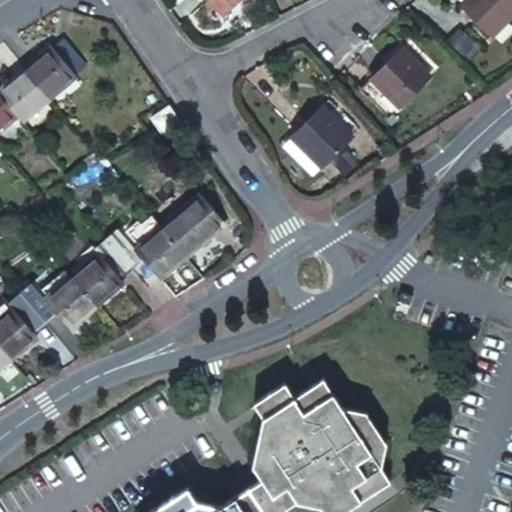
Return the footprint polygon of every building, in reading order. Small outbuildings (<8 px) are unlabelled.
[(511,0),(470,0),(499,29),(511,15),(511,13),(509,10),(511,7),(511,0)] [(404,48),(379,73),(406,100),(436,71),(423,58),(419,62),(404,48)] [(35,75),(60,105),(88,82),(60,53),(35,75)] [(30,122),(34,126),(60,105),(35,75),(9,96),(30,122)] [(9,96),(6,92),(0,96),(0,138),(4,143),(30,122),(9,96)] [(321,105),(296,130),(324,158),(353,130),(339,115),(335,119),(321,105)] [(241,231),(215,202),(177,234),(202,263),(241,231)] [(151,256),(135,238),(119,252),(142,280),(159,265),(176,284),(202,263),(177,234),(151,256)] [(107,262),(110,265),(83,287),(106,315),(132,294),(131,290),(142,280),(119,252),(107,262)] [(58,308),(44,293),(34,302),(57,330),(67,322),(80,337),(106,315),(83,287),(58,308)] [(0,334),(0,341),(21,367),(48,344),(46,339),(57,330),(34,302),(20,312),(23,316),(0,334)] [(0,384),(21,367),(0,341),(0,384)] [(276,511),(324,482),(332,496),(322,502),(329,511),(344,511),(397,479),(378,449),(387,442),(367,411),(360,416),(330,373),(301,391),(290,374),(257,394),(276,426),(264,434),(275,451),(262,459),(269,473),(207,511),(201,511),(194,499),(200,495),(191,480),(143,510),(144,511),(276,511)]
